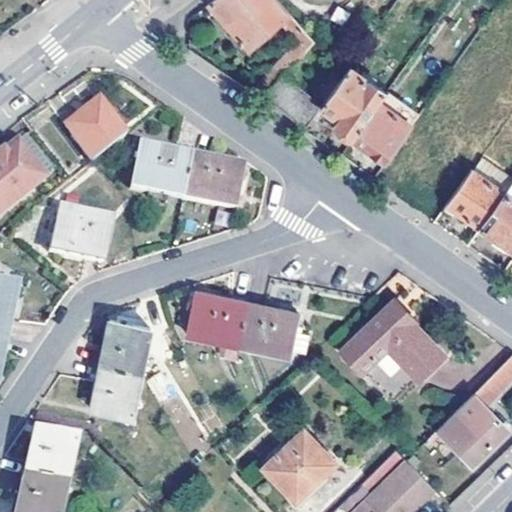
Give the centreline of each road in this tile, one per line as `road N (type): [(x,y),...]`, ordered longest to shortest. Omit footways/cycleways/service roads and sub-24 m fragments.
road 1 (residential): [(330,186),(298,226),(279,236),(95,297),(0,425)]
road 2 (residential): [(330,186),(100,17)]
road 3 (residential): [(511,318),(330,186)]
road 4 (secondary): [(100,17),(0,98)]
